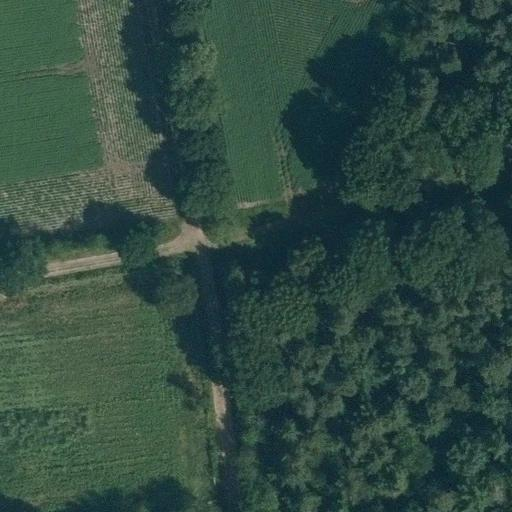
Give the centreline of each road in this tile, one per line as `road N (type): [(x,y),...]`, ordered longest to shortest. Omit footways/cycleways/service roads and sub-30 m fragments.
road 1 (track): [(231,511),(207,295),(152,0)]
road 2 (track): [(511,165),(197,247)]
road 3 (track): [(0,279),(197,247)]
